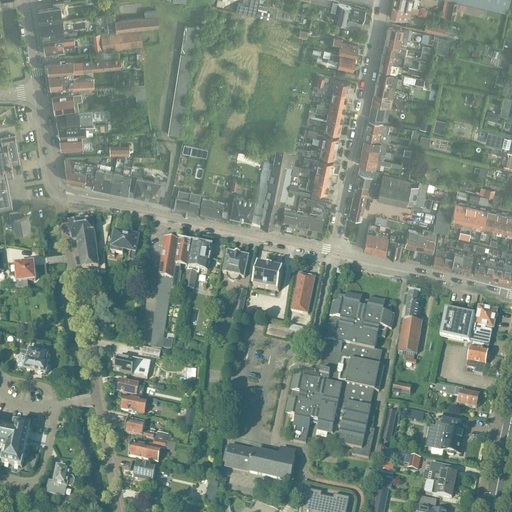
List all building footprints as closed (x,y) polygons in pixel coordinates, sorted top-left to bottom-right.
[(393,0),(392,6),(407,9),(410,10),(410,8),(411,7),(417,8),(419,0),(418,0),(393,0)] [(447,0),(450,1),(446,18),(456,20),(459,3),(488,9),(507,14),(509,0),(447,0)] [(38,10),(40,24),(63,21),(61,9),(65,8),(64,2),(53,4),(53,8),(38,10)] [(351,7),(333,2),(330,12),(335,13),(333,21),(337,22),(337,23),(347,25),(348,20),(362,24),(366,11),(351,7)] [(487,10),(460,4),(458,10),(459,10),(456,21),(459,22),(462,10),(466,11),(466,13),(485,18),(487,10)] [(392,6),(390,18),(408,22),(410,13),(417,14),(418,12),(419,9),(417,8),(411,7),(410,8),(410,10),(407,9),(392,6)] [(257,17),(274,21),(275,18),(274,18),(275,14),(274,13),(271,12),(270,13),(267,12),(268,11),(259,9),(258,10),(257,17)] [(115,22),(116,32),(118,32),(141,30),(159,27),(158,16),(157,16),(156,10),(144,12),(145,17),(115,22)] [(40,24),(42,38),(57,35),(58,39),(69,38),(69,34),(69,32),(65,32),(63,21),(40,24)] [(424,31),(434,33),(458,38),(460,29),(446,26),(446,25),(426,21),(424,31)] [(388,27),(386,35),(401,39),(401,40),(404,40),(405,38),(408,39),(408,40),(410,40),(412,32),(388,27)] [(143,47),(141,30),(118,32),(116,32),(116,33),(101,35),(103,53),(143,47)] [(299,37),(306,38),(307,39),(308,32),(300,30),(300,31),(296,30),(295,36),(299,36),(299,37)] [(423,34),(421,43),(428,44),(429,35),(423,34)] [(386,35),(384,44),(400,47),(401,44),(406,45),(407,40),(408,40),(408,39),(405,38),(404,40),(401,40),(401,39),(386,35)] [(43,42),(44,55),(64,52),(63,47),(79,45),(78,44),(85,42),(84,36),(77,37),(76,37),(69,38),(58,39),(43,42)] [(340,47),(339,53),(356,57),(358,46),(342,42),(342,40),(334,38),(333,46),(340,47)] [(384,44),(382,52),(405,57),(407,49),(400,47),(384,44)] [(423,45),(422,52),(430,54),(431,47),(423,45)] [(324,52),(323,57),(328,59),(334,60),(334,61),(338,61),(337,68),(353,71),(356,59),(356,58),(330,52),(324,51),(324,52)] [(382,52),(381,61),(403,65),(405,57),(382,52)] [(422,53),(420,61),(428,63),(430,55),(422,53)] [(48,73),(51,90),(62,90),(82,88),(94,88),(109,88),(109,87),(119,87),(118,76),(113,76),(113,75),(108,75),(108,73),(97,73),(97,71),(121,69),(121,68),(127,68),(126,58),(121,59),(120,58),(73,62),(74,72),(48,73)] [(381,61),(379,69),(395,73),(396,71),(402,72),(403,65),(381,61)] [(418,69),(427,71),(428,63),(420,61),(419,61),(418,69)] [(46,64),(48,73),(74,72),(73,62),(46,64)] [(421,76),(420,79),(426,81),(427,72),(409,68),(408,73),(421,76)] [(379,70),(376,81),(395,86),(402,87),(403,82),(424,86),(425,81),(426,81),(420,79),(401,75),(400,77),(397,76),(398,75),(379,70)] [(318,88),(348,94),(350,84),(335,80),(335,81),(330,80),(329,85),(324,84),(326,79),(318,77),(316,87),(318,88)] [(376,81),(374,92),(384,94),(406,99),(407,94),(398,92),(398,91),(394,90),(395,86),(376,81)] [(137,101),(146,100),(147,100),(145,85),(135,86),(137,101)] [(55,114),(79,112),(79,111),(76,111),(74,95),(83,94),(82,88),(62,90),(63,95),(52,96),(55,114)] [(332,94),(330,101),(346,104),(348,94),(318,88),(317,92),(330,95),(331,93),(332,94)] [(387,123),(390,107),(391,107),(392,101),(395,102),(395,104),(397,108),(404,109),(406,99),(384,94),(374,92),(372,103),(368,119),(387,123)] [(503,98),(500,115),(505,116),(509,99),(503,98)] [(317,104),(316,108),(316,109),(344,114),(346,104),(330,101),(329,108),(325,107),(325,106),(317,104)] [(311,118),(342,125),(344,114),(316,109),(316,108),(313,108),(313,112),(323,114),(324,113),(328,114),(326,121),(311,118)] [(487,111),(485,119),(497,122),(498,114),(497,114),(487,112),(487,111)] [(79,112),(55,114),(58,128),(93,126),(93,118),(83,118),(80,118),(79,113),(79,112)] [(421,123),(420,129),(429,131),(431,118),(425,117),(424,123),(421,123)] [(339,135),(342,125),(311,118),(310,123),(322,125),(322,124),(325,125),(324,132),(339,135)] [(436,119),(433,131),(443,134),(446,121),(436,119)] [(368,121),(366,130),(384,134),(388,135),(390,126),(368,121)] [(148,124),(138,125),(138,132),(149,132),(148,124)] [(58,128),(59,138),(86,136),(86,130),(89,130),(89,132),(96,132),(95,126),(93,126),(58,128)] [(308,130),(307,136),(313,138),(319,139),(318,145),(321,145),(337,149),(339,138),(321,135),(318,134),(318,132),(308,130)] [(384,134),(366,130),(364,139),(382,143),(382,142),(387,143),(389,144),(391,135),(388,135),(384,134)] [(490,133),(488,145),(502,148),(501,149),(501,150),(502,150),(507,151),(511,152),(511,134),(505,133),(505,134),(504,136),(490,133)] [(0,210),(13,208),(12,205),(7,178),(13,177),(11,164),(20,163),(15,136),(1,138),(1,142),(0,141),(0,210)] [(59,138),(61,151),(84,150),(83,142),(94,142),(93,136),(92,136),(86,137),(86,136),(59,138)] [(421,136),(419,146),(428,148),(430,137),(421,136)] [(364,139),(362,147),(380,151),(384,152),(385,152),(387,143),(382,142),(382,143),(364,139)] [(161,142),(152,141),(155,154),(159,154),(161,142)] [(264,161),(272,162),(293,167),(296,154),(297,150),(277,144),(276,145),(267,143),(264,161)] [(184,145),(182,153),(190,155),(192,146),(184,145)] [(311,151),(310,154),(319,156),(335,159),(337,149),(321,145),(318,145),(317,145),(316,150),(311,149),(311,150),(311,151)] [(110,155),(129,155),(129,146),(110,146),(110,155)] [(362,147),(361,155),(384,161),(385,152),(384,152),(380,151),(362,147)] [(246,167),(249,155),(249,154),(239,152),(236,165),(246,167)] [(231,153),(226,157),(230,162),(235,158),(231,153)] [(359,165),(360,165),(380,169),(380,165),(391,167),(392,163),(384,161),(361,155),(359,165)] [(313,164),(311,169),(331,173),(334,163),(304,157),(303,162),(313,164)] [(64,160),(67,182),(84,185),(87,164),(75,162),(64,160)] [(114,170),(110,190),(120,192),(123,168),(118,167),(119,164),(119,161),(117,160),(116,163),(114,171),(114,170)] [(276,219),(280,201),(287,202),(289,192),(290,185),(293,167),(272,162),(260,227),(274,230),(276,219)] [(97,166),(93,186),(101,188),(106,165),(97,163),(97,166)] [(87,164),(84,185),(93,186),(97,166),(87,164)] [(106,165),(101,188),(110,190),(114,170),(113,170),(114,166),(106,165)] [(123,168),(120,192),(128,194),(128,193),(129,188),(131,167),(123,166),(123,168)] [(131,167),(129,188),(135,189),(134,194),(157,199),(158,193),(164,195),(167,183),(154,180),(154,176),(146,174),(145,179),(131,176),(131,167)] [(358,173),(356,182),(373,187),(378,188),(378,185),(373,184),(375,177),(376,171),(360,167),(358,173)] [(309,174),(308,179),(329,184),(331,173),(311,169),(305,168),(304,173),(309,174)] [(415,206),(417,196),(426,198),(429,184),(420,182),(412,180),(412,182),(383,175),(377,199),(405,205),(406,204),(415,206)] [(327,194),(329,184),(308,179),(306,190),(327,194)] [(240,181),(233,180),(231,190),(238,191),(240,181)] [(356,182),(354,193),(366,197),(366,196),(371,198),(373,187),(356,182)] [(290,185),(289,192),(311,197),(312,193),(298,191),(298,187),(290,185)] [(479,195),(484,196),(494,199),(495,191),(486,189),(481,188),(480,193),(475,192),(475,194),(479,195)] [(459,191),(457,198),(467,201),(469,194),(459,191)] [(176,197),(174,208),(173,211),(196,216),(201,194),(191,192),(189,199),(176,197)] [(349,220),(360,223),(366,197),(354,193),(349,218),(349,220)] [(470,194),(468,201),(478,203),(480,196),(470,194)] [(230,217),(251,221),(256,200),(234,196),(230,217)] [(203,199),(199,216),(218,220),(222,203),(203,199)] [(313,200),(311,205),(324,208),(325,202),(313,200)] [(280,201),(276,219),(282,220),(280,226),(293,229),(297,212),(290,210),(291,208),(286,207),(287,202),(280,201)] [(440,202),(438,211),(451,214),(452,205),(440,202)] [(451,223),(462,225),(466,206),(464,206),(465,203),(460,202),(459,205),(455,204),(451,223)] [(510,210),(511,204),(504,202),(501,202),(500,208),(510,210)] [(222,203),(218,220),(226,222),(230,205),(222,203)] [(466,206),(462,225),(472,228),(476,208),(475,208),(475,206),(470,204),(470,207),(466,206)] [(476,208),(472,228),(482,230),(486,211),(485,210),(485,208),(481,207),(480,209),(476,208)] [(297,209),(297,212),(293,229),(306,232),(309,215),(302,213),(303,210),(297,209)] [(486,211),(482,230),(493,232),(497,213),(496,213),(496,211),(491,210),(490,212),(486,211)] [(21,211),(9,213),(11,223),(13,222),(15,233),(31,230),(28,216),(22,217),(21,211)] [(309,215),(306,232),(319,234),(322,217),(315,216),(316,213),(310,211),(309,215)] [(497,213),(493,232),(503,235),(508,215),(506,215),(506,213),(502,212),(501,214),(497,213)] [(508,215),(503,235),(511,236),(511,214),(511,216),(508,215)] [(369,222),(363,248),(363,250),(384,255),(388,237),(378,234),(379,229),(385,231),(386,227),(392,228),(391,229),(396,230),(396,229),(403,231),(403,230),(406,231),(407,225),(405,224),(376,217),(374,223),(369,222)] [(77,242),(82,271),(101,268),(93,222),(69,225),(72,243),(77,242)] [(418,232),(414,248),(424,250),(428,230),(423,229),(422,233),(419,232),(418,232)] [(408,230),(405,246),(414,248),(418,232),(408,230)] [(428,230),(424,250),(433,252),(436,236),(432,235),(433,231),(428,230)] [(123,257),(124,253),(123,253),(128,233),(119,231),(119,234),(114,233),(109,257),(114,258),(115,255),(123,257)] [(469,241),(469,240),(470,235),(470,234),(460,232),(459,238),(469,241)] [(123,253),(124,253),(131,255),(129,261),(134,262),(135,256),(136,256),(140,238),(135,238),(136,235),(128,233),(123,253)] [(191,244),(165,238),(159,277),(157,290),(158,291),(151,349),(162,351),(165,330),(171,291),(177,292),(178,284),(180,285),(181,274),(180,273),(180,267),(187,268),(191,244)] [(390,240),(386,255),(399,258),(402,243),(390,240)] [(187,272),(184,289),(191,291),(194,291),(197,274),(199,274),(199,272),(207,273),(213,248),(193,244),(188,269),(187,272)] [(436,248),(433,265),(432,267),(442,268),(446,251),(444,250),(445,249),(441,248),(440,249),(436,248)] [(446,251),(442,268),(451,270),(454,253),(453,252),(454,251),(449,250),(449,251),(446,251)] [(454,253),(451,270),(460,272),(464,254),(462,254),(463,253),(459,252),(459,253),(454,252),(454,253)] [(227,253),(222,275),(227,276),(227,278),(228,281),(231,283),(233,284),(236,283),(238,281),(240,279),(244,280),(249,258),(227,253)] [(464,254),(460,272),(469,274),(473,256),(472,256),(472,254),(468,254),(468,255),(464,254)] [(477,257),(473,275),(483,277),(487,259),(485,259),(486,257),(481,256),(481,258),(477,257)] [(487,259),(483,277),(492,279),(495,261),(494,261),(494,259),(490,258),(490,260),(487,259)] [(136,266),(143,267),(145,261),(137,259),(136,266)] [(495,261),(492,279),(501,281),(504,263),(503,263),(504,261),(499,260),(499,262),(495,261)] [(504,263),(501,281),(509,283),(511,270),(511,262),(508,262),(508,264),(504,263)] [(14,267),(9,268),(10,276),(15,276),(16,284),(17,284),(18,290),(28,289),(27,283),(36,283),(36,281),(37,280),(37,275),(35,274),(34,264),(14,266),(14,267)] [(258,266),(253,289),(271,293),(270,296),(275,297),(276,294),(278,294),(283,272),(258,266)] [(299,275),(291,312),(308,316),(316,279),(299,275)] [(239,292),(234,315),(241,317),(247,294),(239,292)] [(340,306),(339,313),(348,315),(350,309),(353,295),(343,293),(340,306)] [(403,320),(403,321),(397,353),(405,354),(404,361),(414,362),(415,356),(417,357),(422,324),(416,323),(421,296),(409,294),(404,321),(403,320)] [(350,309),(348,315),(358,317),(359,311),(362,297),(353,295),(350,309)] [(359,311),(358,317),(368,319),(369,313),(372,299),(362,297),(359,311)] [(369,313),(368,319),(377,321),(381,301),(372,299),(369,313)] [(381,301),(377,321),(387,323),(391,303),(381,301)] [(472,344),(471,348),(487,352),(488,347),(490,348),(497,312),(479,308),(477,318),(446,311),(440,338),(469,345),(469,344),(472,344)] [(268,326),(266,336),(299,343),(301,333),(268,326)] [(339,326),(337,334),(347,336),(348,328),(339,326)] [(326,332),(325,340),(345,345),(347,336),(337,334),(326,332)] [(325,340),(323,349),(343,353),(345,345),(325,340)] [(367,340),(365,350),(375,352),(382,353),(385,354),(387,344),(367,340)] [(488,352),(487,352),(471,348),(470,348),(467,364),(468,364),(466,369),(475,371),(474,375),(483,377),(484,373),(485,373),(485,371),(484,371),(487,360),(489,360),(490,356),(488,354),(488,352)] [(161,352),(143,349),(142,356),(159,359),(161,352)] [(323,349),(321,357),(341,362),(343,353),(323,349)] [(49,354),(29,350),(29,353),(21,352),(20,356),(21,356),(18,369),(25,370),(25,372),(32,373),(33,372),(35,373),(35,374),(46,376),(47,374),(49,373),(49,370),(48,368),(48,366),(47,365),(49,354)] [(375,352),(372,365),(379,367),(382,353),(375,352)] [(321,357),(319,366),(340,370),(341,362),(321,357)] [(117,359),(114,374),(137,378),(139,367),(150,369),(151,363),(140,361),(131,359),(131,361),(117,359)] [(319,366),(317,374),(328,377),(338,379),(340,370),(319,366)] [(362,368),(360,377),(380,381),(382,372),(362,368)] [(307,372),(305,381),(326,385),(328,377),(317,374),(307,372)] [(360,377),(358,387),(378,391),(380,381),(360,377)] [(305,381),(304,389),(324,394),(326,385),(305,381)] [(119,385),(116,384),(114,387),(115,390),(115,393),(117,394),(137,398),(139,390),(144,391),(145,386),(133,383),(133,385),(119,382),(119,385)] [(393,394),(410,397),(412,388),(395,384),(393,394)] [(461,391),(440,387),(437,386),(436,392),(450,395),(450,396),(459,398),(458,406),(477,410),(477,409),(479,408),(479,404),(478,403),(479,397),(461,393),(461,391)] [(358,387),(356,396),(375,400),(378,391),(358,387)] [(304,389),(302,398),(322,402),(324,394),(304,389)] [(356,396),(354,406),(373,410),(375,400),(356,396)] [(128,415),(138,417),(143,418),(146,403),(124,398),(122,404),(120,405),(120,409),(121,410),(121,411),(129,413),(128,415)] [(302,398),(300,406),(320,411),(322,402),(302,398)] [(300,406),(298,415),(318,419),(320,411),(300,406)] [(354,406),(352,415),(371,420),(373,410),(354,406)] [(388,411),(382,442),(390,443),(396,413),(388,411)] [(298,415),(296,423),(298,424),(317,428),(318,419),(298,415)] [(352,415),(350,425),(369,429),(371,420),(352,415)] [(463,433),(462,433),(463,428),(460,428),(462,420),(444,416),(443,425),(437,424),(432,450),(448,453),(448,456),(453,457),(454,454),(461,456),(463,446),(461,446),(463,433)] [(186,418),(184,426),(192,428),(194,420),(186,418)] [(154,441),(156,441),(156,440),(157,435),(154,435),(150,434),(148,433),(148,435),(143,434),(145,424),(128,420),(125,434),(153,440),(154,441)] [(298,424),(297,431),(306,433),(315,435),(317,428),(298,424)] [(0,450),(5,451),(2,465),(22,470),(31,428),(15,425),(14,431),(0,428),(0,450)] [(297,431),(295,439),(304,441),(306,433),(297,431)] [(328,431),(324,450),(333,452),(338,433),(328,431)] [(157,435),(156,440),(166,442),(168,436),(157,433),(157,435)] [(338,433),(333,452),(343,454),(347,435),(338,433)] [(347,435),(343,454),(353,456),(357,437),(347,435)] [(357,437),(353,456),(362,458),(366,439),(357,437)] [(156,441),(154,441),(153,447),(149,446),(149,448),(131,444),(129,458),(159,464),(161,451),(165,452),(166,443),(156,441)] [(248,474),(289,483),(290,483),(295,461),(293,461),(295,453),(281,450),(279,457),(253,452),(229,447),(228,451),(225,450),(222,464),(225,464),(224,468),(248,474)] [(377,447),(374,460),(382,461),(383,461),(384,462),(385,461),(387,450),(378,448),(377,447)] [(387,450),(385,461),(392,462),(393,462),(395,463),(408,465),(410,457),(411,457),(411,455),(387,450)] [(417,471),(419,459),(411,457),(410,457),(408,465),(407,469),(417,471)] [(384,462),(382,471),(392,473),(395,463),(393,462),(392,462),(385,461),(384,462)] [(431,464),(428,482),(434,483),(438,484),(454,487),(457,475),(449,474),(450,468),(431,464)] [(156,469),(143,466),(137,465),(136,473),(133,474),(132,476),(134,479),(134,480),(153,484),(156,469)] [(49,482),(47,494),(57,496),(64,497),(65,488),(67,489),(68,487),(70,488),(73,486),(74,481),(73,478),(70,477),(69,477),(71,470),(57,467),(53,483),(49,482)] [(379,482),(378,488),(390,491),(392,484),(379,482)] [(454,487),(438,484),(434,483),(431,495),(436,496),(452,500),(454,487)] [(378,490),(373,511),(383,511),(388,492),(378,490)] [(346,511),(349,500),(333,496),(333,500),(321,498),(322,494),(306,491),(301,511),(346,511)] [(149,495),(147,503),(156,505),(157,496),(149,495)] [(82,499),(80,508),(91,511),(90,500),(82,499)] [(418,507),(416,511),(439,511),(434,511),(436,502),(421,499),(419,507),(418,507)]
